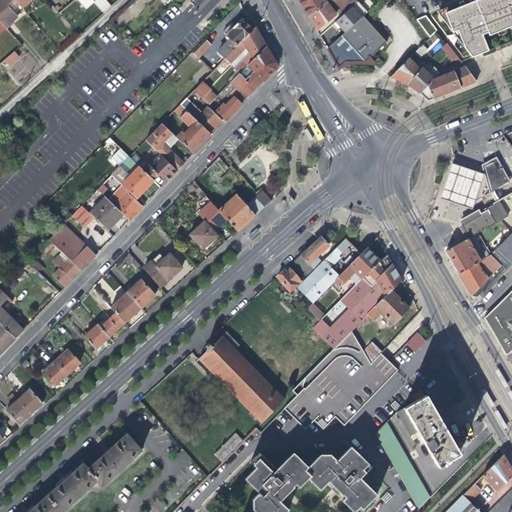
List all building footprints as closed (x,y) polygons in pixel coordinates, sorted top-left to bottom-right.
[(9,6),(15,1),(13,0),(2,0),(0,2),(0,21),(5,27),(18,16),(9,6)] [(13,0),(15,1),(22,9),(31,0),(13,0)] [(112,6),(106,0),(95,0),(93,2),(103,13),(112,6)] [(299,0),(304,7),(309,16),(330,0),(299,0)] [(330,0),(309,16),(313,24),(317,30),(336,14),(340,18),(351,7),(357,2),(355,0),(330,0)] [(489,36),(511,26),(511,0),(478,0),(475,1),(475,3),(470,5),(469,4),(445,13),(452,32),(457,30),(465,50),(471,58),(488,51),(482,35),(488,33),(489,36)] [(360,18),(351,7),(340,18),(335,22),(340,27),(345,32),(360,18)] [(452,32),(445,13),(439,16),(452,32)] [(369,22),(363,15),(360,18),(345,32),(327,48),(339,68),(344,61),(366,62),(387,42),(369,22)] [(418,21),(430,37),(437,32),(425,16),(418,21)] [(218,52),(225,59),(253,30),(247,25),(241,19),(233,27),(230,24),(222,32),(226,35),(225,37),(226,39),(228,41),(218,52)] [(237,57),(247,66),(247,65),(266,46),(261,38),(255,28),(253,30),(225,59),(230,64),(237,57)] [(457,30),(452,32),(465,50),(457,30)] [(210,45),(206,40),(193,54),(197,58),(210,45)] [(451,61),(456,57),(446,44),(441,48),(451,61)] [(422,45),(415,52),(419,56),(426,49),(422,45)] [(271,56),(266,46),(247,65),(254,72),(250,75),(247,78),(245,81),(239,74),(218,96),(222,100),(230,92),(234,97),(239,101),(244,97),(246,99),(273,72),(276,63),(271,56)] [(15,51),(5,60),(10,65),(19,57),(15,51)] [(398,80),(406,83),(419,70),(408,59),(390,77),(398,80)] [(438,75),(445,68),(441,64),(434,71),(438,75)] [(244,69),(250,75),(254,72),(247,65),(247,66),(244,69)] [(464,67),(433,79),(419,93),(423,97),(427,101),(476,81),(464,67)] [(422,68),(419,70),(406,83),(413,89),(419,93),(433,79),(422,68)] [(241,72),(239,74),(245,81),(247,78),(241,72)] [(217,97),(202,82),(194,91),(201,97),(209,105),(217,97)] [(187,111),(201,97),(194,91),(180,105),(187,111)] [(219,103),(222,100),(218,96),(217,97),(209,105),(216,111),(221,106),(219,103)] [(221,106),(216,111),(225,121),(234,112),(242,104),(239,101),(234,97),(226,106),(223,104),(221,106)] [(210,134),(209,134),(189,114),(187,111),(180,105),(175,110),(181,116),(180,117),(188,126),(190,124),(192,126),(186,132),(183,130),(176,137),(192,153),(202,143),(210,134)] [(196,108),(189,114),(209,134),(216,127),(221,121),(207,107),(201,113),(196,108)] [(184,164),(166,147),(163,143),(172,133),(162,124),(146,140),(154,149),(161,155),(166,160),(177,171),(184,164)] [(172,134),(172,133),(163,143),(166,147),(171,142),(175,137),(172,134)] [(140,169),(150,178),(156,173),(159,176),(166,183),(172,176),(176,172),(177,171),(166,160),(161,155),(150,166),(146,162),(140,169)] [(136,164),(140,168),(140,169),(146,162),(142,158),(136,164)] [(490,186),(491,192),(509,181),(497,160),(491,162),(483,166),(490,186)] [(453,166),(442,201),(449,203),(473,211),(484,177),(461,169),(453,166)] [(146,189),(153,181),(150,178),(140,169),(140,168),(123,186),(137,199),(146,189)] [(159,176),(156,173),(150,178),(153,181),(159,176)] [(263,191),(256,198),(265,208),(273,202),(263,191)] [(119,202),(115,207),(121,213),(129,221),(136,214),(141,208),(127,194),(124,197),(121,193),(115,199),(119,202)] [(256,217),(247,206),(237,196),(220,211),(228,220),(239,232),(247,224),(256,217)] [(114,221),(121,213),(115,207),(105,197),(89,213),(94,218),(105,229),(114,221)] [(256,198),(247,206),(256,217),(265,208),(256,198)] [(205,222),(218,237),(219,234),(218,229),(228,220),(220,211),(210,200),(196,213),(205,222)] [(487,208),(489,211),(495,223),(506,218),(497,202),(487,208)] [(84,227),(94,218),(89,213),(82,206),(73,216),(84,227)] [(467,239),(495,223),(489,211),(480,216),(478,212),(461,221),(463,225),(460,227),(467,239)] [(212,242),(218,237),(205,222),(189,236),(203,251),(212,242)] [(254,224),(246,230),(248,233),(256,227),(254,224)] [(64,225),(49,240),(53,244),(62,252),(64,255),(79,239),(64,225)] [(327,246),(320,238),(306,251),(295,261),(308,276),(318,266),(312,260),(327,246)] [(79,239),(64,255),(68,259),(80,271),(88,262),(95,255),(79,239)] [(350,244),(360,255),(361,254),(346,239),(340,245),(332,252),(318,266),(308,276),(303,282),(297,288),(312,303),(333,282),(339,277),(331,269),(341,259),(338,256),(350,244)] [(451,262),(458,274),(477,264),(481,261),(483,260),(481,257),(478,258),(478,257),(467,239),(445,251),(451,262)] [(44,253),(53,244),(49,240),(40,249),(44,253)] [(348,278),(356,285),(379,262),(373,256),(366,249),(361,254),(360,255),(339,277),(333,282),(338,287),(348,278)] [(62,252),(58,256),(65,262),(68,259),(64,255),(62,252)] [(488,252),(478,257),(478,258),(481,257),(483,260),(490,256),(488,252)] [(144,269),(148,274),(161,289),(173,277),(183,269),(170,254),(164,258),(160,254),(144,269)] [(65,262),(58,256),(53,262),(59,268),(53,275),(65,287),(73,278),(80,271),(68,259),(65,262)] [(381,262),(385,268),(390,263),(387,256),(381,262)] [(494,274),(501,266),(490,256),(483,260),(481,261),(494,274)] [(33,257),(28,262),(37,271),(42,266),(33,257)] [(301,280),(303,282),(308,276),(295,261),(287,268),(278,276),(290,290),(301,280)] [(381,266),(379,262),(356,285),(325,316),(313,328),(318,333),(333,349),(344,337),(351,331),(366,316),(391,291),(401,280),(396,273),(391,264),(383,272),(379,267),(381,266)] [(483,274),(477,264),(458,274),(465,285),(471,296),(490,277),(488,275),(486,277),(483,274)] [(141,280),(127,293),(141,309),(148,303),(156,296),(141,280)] [(0,306),(9,297),(1,289),(0,290),(0,323),(14,337),(15,338),(19,334),(23,330),(0,307),(0,306)] [(511,317),(511,289),(484,318),(489,327),(493,334),(511,317)] [(400,300),(391,291),(366,316),(370,320),(379,311),(393,325),(409,309),(400,300)] [(111,307),(116,313),(126,323),(135,315),(141,309),(127,293),(111,307)] [(308,323),(313,328),(325,316),(312,303),(307,308),(315,316),(308,323)] [(116,313),(100,328),(109,338),(118,330),(126,323),(116,313)] [(511,317),(493,334),(500,346),(506,356),(511,350),(511,317)] [(8,343),(14,337),(0,323),(0,353),(6,348),(5,346),(8,343)] [(103,344),(109,338),(100,328),(98,325),(84,337),(96,350),(103,344)] [(239,344),(226,331),(212,344),(198,358),(260,423),(283,399),(234,348),(239,344)] [(383,358),(379,355),(370,365),(362,352),(351,331),(344,337),(333,349),(357,378),(318,419),(296,397),(283,410),(303,430),(312,422),(321,430),(333,418),(342,427),(396,371),(383,358)] [(414,351),(425,340),(417,332),(405,343),(414,351)] [(372,342),(362,352),(370,365),(379,355),(382,351),(372,342)] [(357,378),(333,349),(291,392),(296,397),(318,419),(357,378)] [(68,350),(56,361),(68,375),(75,369),(81,364),(68,350)] [(63,380),(68,375),(56,361),(43,373),(55,387),(63,380)] [(509,386),(499,369),(495,371),(505,388),(509,386)] [(495,405),(485,388),(481,390),(491,407),(495,405)] [(30,389),(18,400),(31,415),(37,409),(43,404),(30,389)] [(26,419),(31,415),(18,400),(12,393),(7,398),(13,405),(6,411),(19,425),(26,419)] [(411,436),(418,432),(438,467),(459,454),(446,431),(448,430),(435,408),(427,395),(397,413),(411,436)] [(507,427),(498,410),(494,412),(503,429),(507,427)] [(398,473),(420,509),(431,498),(386,423),(375,434),(398,473)] [(0,431),(0,434),(4,439),(10,432),(5,427),(0,431)] [(140,450),(126,434),(107,451),(89,467),(98,478),(103,483),(140,450)] [(242,441),(235,434),(213,455),(221,463),(242,441)] [(328,455),(319,455),(306,468),(305,480),(317,492),(326,483),(340,498),(342,500),(340,502),(345,507),(349,511),(354,511),(357,509),(360,511),(372,499),(376,495),(370,490),(359,479),(370,467),(349,447),(334,461),(328,455)] [(278,503),(292,488),(294,486),(297,489),(305,480),(306,468),(293,456),(290,453),(285,458),(274,469),(263,459),(257,453),(254,456),(248,462),(254,468),(243,479),(258,493),(252,499),(252,509),(255,511),(285,511),(286,511),(278,503)] [(497,491),(511,476),(511,472),(507,464),(503,456),(483,477),(497,491)] [(89,467),(84,462),(65,479),(47,496),(61,511),(98,478),(89,467)] [(474,485),(462,497),(468,503),(481,491),(474,485)] [(60,511),(61,511),(47,496),(28,511),(60,511)] [(447,511),(476,511),(468,503),(462,497),(447,511)]
